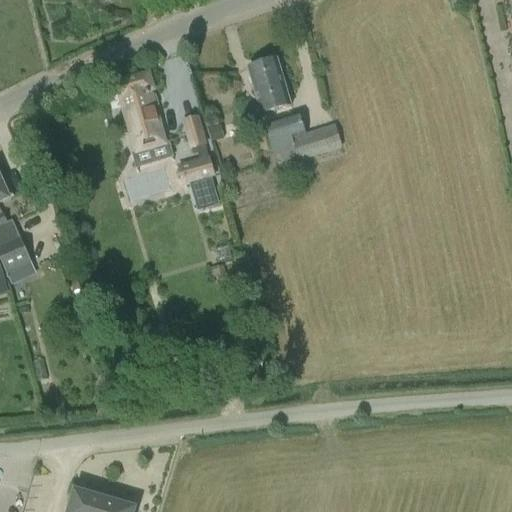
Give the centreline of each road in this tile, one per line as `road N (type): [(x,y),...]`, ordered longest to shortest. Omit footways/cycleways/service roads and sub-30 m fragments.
road 1 (residential): [(0,447),(511,395)]
road 2 (tertiary): [(0,107),(254,0)]
